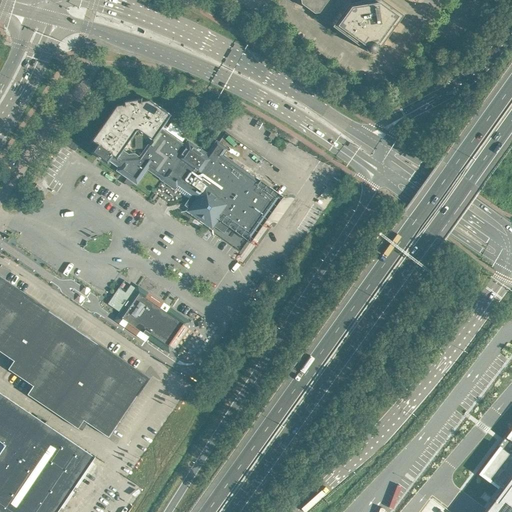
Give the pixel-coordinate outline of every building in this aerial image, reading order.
[(301,0),(302,4),(315,13),(319,12),(327,0),(301,0)] [(364,49),(366,48),(367,50),(368,52),(370,53),(372,54),(374,53),(376,52),(378,51),(378,48),(378,46),(381,46),(403,15),(381,0),(375,0),(371,1),(372,4),(359,6),(359,3),(350,4),(333,26),(364,49)] [(116,106),(92,141),(98,145),(92,152),(107,162),(109,160),(112,155),(117,158),(120,154),(122,150),(136,130),(139,130),(151,139),(159,128),(161,129),(170,115),(149,100),(142,101),(141,99),(123,102),(124,104),(116,106)] [(112,155),(109,160),(113,163),(121,169),(120,170),(136,182),(146,169),(189,199),(186,203),(184,205),(190,209),(189,210),(212,226),(212,225),(224,233),(228,227),(248,240),(279,197),(249,177),(238,168),(220,156),(224,149),(219,146),(217,144),(208,157),(188,143),(186,147),(161,129),(159,128),(151,139),(139,157),(135,154),(128,154),(122,150),(120,154),(117,158),(112,155)] [(325,189),(320,196),(325,199),(330,192),(325,189)] [(0,351),(14,361),(8,369),(33,386),(27,394),(78,429),(79,428),(78,427),(83,420),(108,437),(148,378),(49,311),(50,310),(41,304),(40,305),(3,280),(0,280),(0,351)] [(111,299),(108,304),(122,314),(119,318),(122,320),(121,321),(126,324),(127,323),(140,332),(139,333),(143,336),(146,333),(169,349),(171,345),(175,348),(189,329),(184,326),(186,323),(139,290),(132,285),(126,294),(118,289),(112,297),(111,299)] [(0,441),(5,445),(0,453),(0,511),(57,511),(95,457),(0,392),(0,441)] [(511,511),(511,432),(481,474),(502,489),(484,511),(511,511)]
